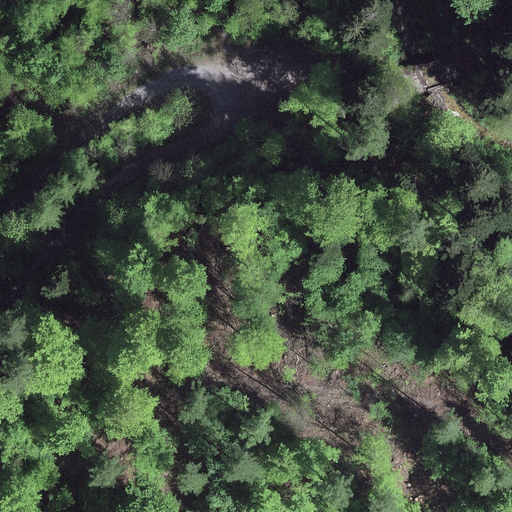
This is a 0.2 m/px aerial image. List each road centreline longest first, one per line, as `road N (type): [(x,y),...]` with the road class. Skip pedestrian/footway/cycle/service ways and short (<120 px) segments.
road 1 (track): [(228,75),(233,118),(142,163),(0,308)]
road 2 (track): [(228,75),(459,71),(499,0)]
road 3 (track): [(0,217),(130,99),(182,75),(228,75)]
